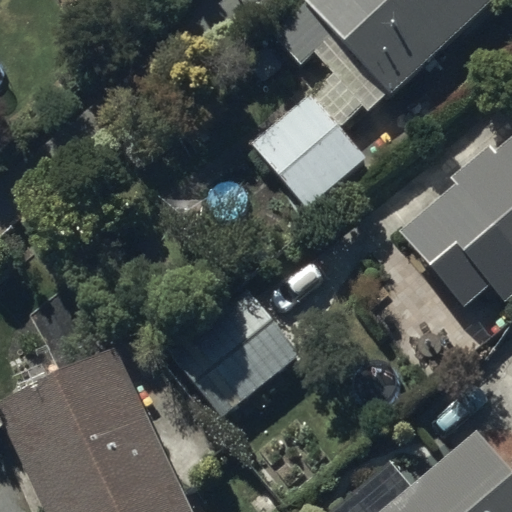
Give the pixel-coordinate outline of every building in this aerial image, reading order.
[(390,102),(394,106),(509,0),(314,0),(271,40),(303,73),(317,60),(372,118),(390,102)] [(369,165),(313,101),(253,152),(309,216),(369,165)] [(459,200),(405,245),(466,317),(493,295),(508,312),(511,309),(511,151),(499,163),(495,157),(453,193),(459,200)] [(303,365),(250,299),(172,361),(224,427),(303,365)] [(114,341),(0,394),(0,411),(46,511),(128,511),(182,487),(114,341)] [(511,511),(511,482),(479,443),(396,511),(511,511)] [(193,511),(182,487),(128,511),(193,511)]
